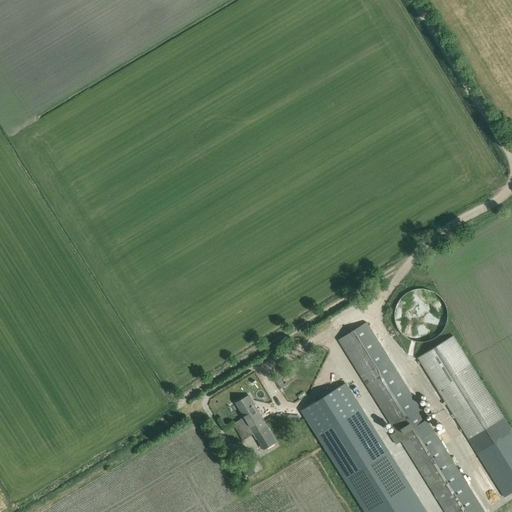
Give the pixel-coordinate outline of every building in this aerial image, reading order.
[(396,306),(395,312),(395,319),(396,325),(399,331),(403,335),(408,339),(414,341),(421,342),(427,341),(433,339),(438,336),(442,331),(445,325),(447,319),(447,313),(446,307),(443,301),(439,296),(433,293),(427,290),(421,290),(415,290),(409,293),(404,296),(399,301),(396,306)] [(401,442),(444,511),(483,511),(366,323),(338,341),(395,432),(390,436),(396,445),(401,442)] [(511,431),(453,336),(418,358),(478,455),(505,498),(511,493),(511,431)] [(426,511),(361,409),(345,384),(301,411),(317,437),(364,511),(426,511)] [(255,405),(249,396),(236,404),(244,418),(233,424),(242,441),(254,435),(263,451),(276,444),(257,411),(258,411),(255,405)] [(257,474),(253,467),(244,472),(248,480),(257,474)]
